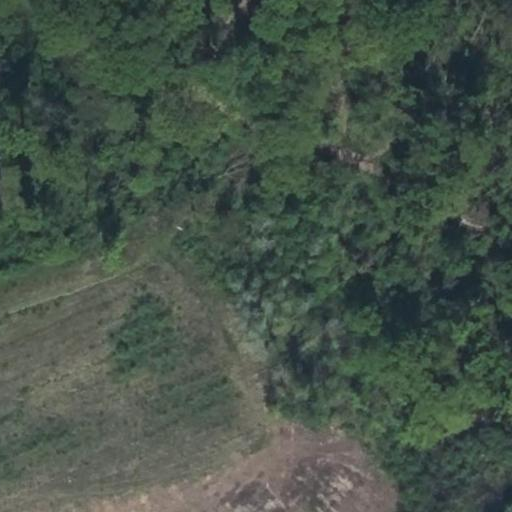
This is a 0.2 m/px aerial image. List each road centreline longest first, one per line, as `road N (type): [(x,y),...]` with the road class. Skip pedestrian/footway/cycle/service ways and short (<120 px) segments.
road 1 (track): [(0,316),(142,260),(176,229)]
road 2 (track): [(333,149),(354,0)]
